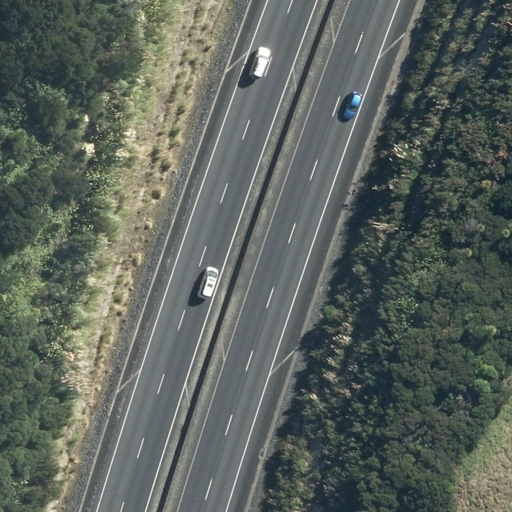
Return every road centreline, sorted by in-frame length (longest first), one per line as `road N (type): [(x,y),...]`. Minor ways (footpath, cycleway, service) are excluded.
road 1 (motorway): [(376,0),(200,511)]
road 2 (motorway): [(120,511),(292,0)]
